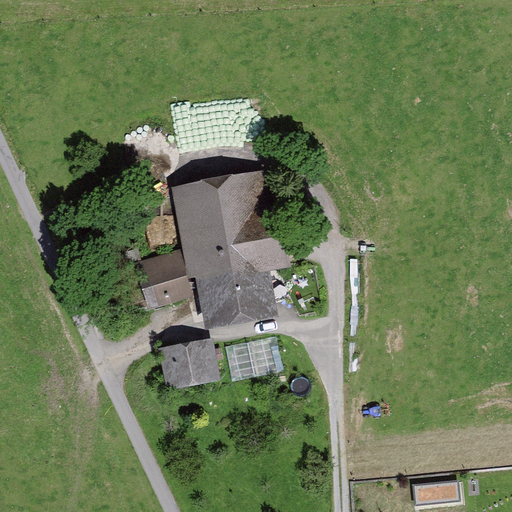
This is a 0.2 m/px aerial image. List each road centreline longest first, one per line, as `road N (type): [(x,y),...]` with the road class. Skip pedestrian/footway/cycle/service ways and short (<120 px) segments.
road 1 (unclassified): [(173,511),(0,141)]
road 2 (track): [(335,258),(342,511)]
road 3 (track): [(338,340),(253,331),(157,345),(103,366)]
